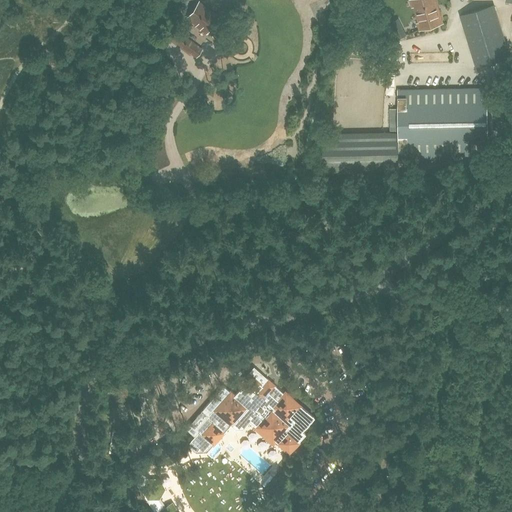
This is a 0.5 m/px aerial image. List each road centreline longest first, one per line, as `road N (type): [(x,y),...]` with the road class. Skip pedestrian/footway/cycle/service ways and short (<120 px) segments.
road 1 (unknown): [(511,161),(440,205),(344,221),(323,269),(244,308),(71,353),(15,457),(7,511)]
road 2 (unclassified): [(54,511),(73,481),(84,386),(96,366),(357,293),(511,181)]
